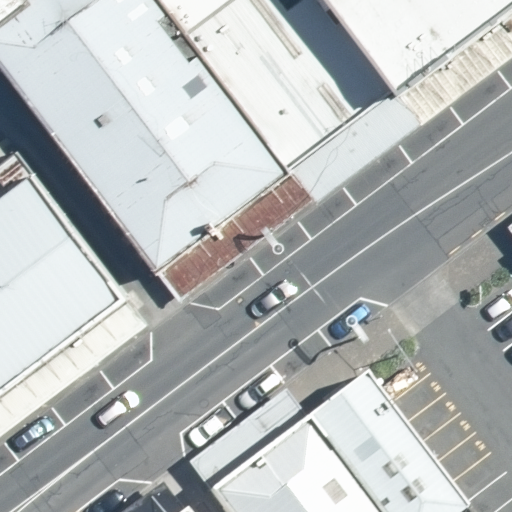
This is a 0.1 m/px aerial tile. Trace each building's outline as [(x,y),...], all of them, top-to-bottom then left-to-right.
[(0,0),(0,63),(179,301),(316,202),(190,33),(165,0),(0,0)] [(387,155),(431,121),(337,0),(306,0),(286,14),(274,0),(165,0),(190,33),(316,202),(387,155)] [(511,0),(337,0),(431,121),(511,59),(511,0)] [(16,154),(0,166),(0,405),(15,425),(153,323),(34,170),(30,172),(16,154)] [(368,372),(310,417),(379,511),(458,511),(467,504),(368,372)] [(0,436),(15,425),(0,405),(0,436)] [(375,511),(351,479),(306,418),(218,483),(206,492),(221,511),(375,511)] [(161,485),(124,511),(184,511),(183,510),(161,485)]
